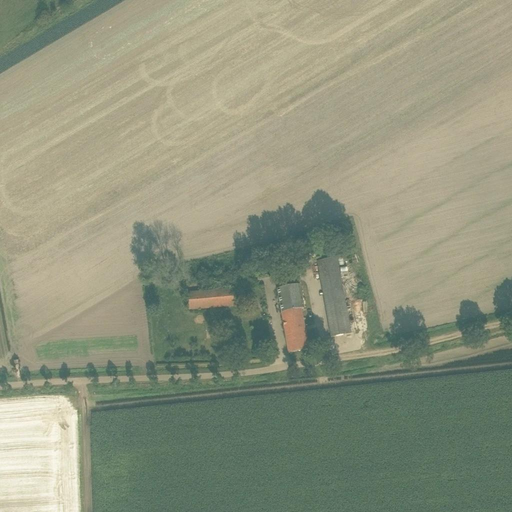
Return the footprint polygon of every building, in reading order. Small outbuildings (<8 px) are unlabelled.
[(307,252),(313,258),(315,259),(323,250),(315,243),(307,252)] [(317,262),(331,338),(350,334),(336,258),(317,262)] [(281,313),(301,309),(304,308),(300,285),(277,289),(281,313)] [(235,306),(234,289),(187,293),(189,310),(235,306)] [(318,348),(317,340),(307,342),(301,309),(281,313),(289,353),(318,348)]
